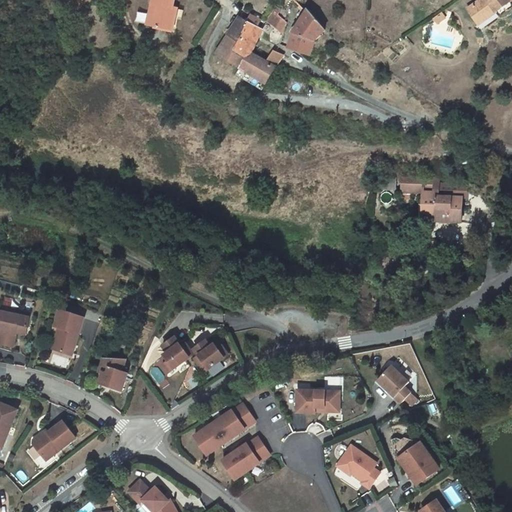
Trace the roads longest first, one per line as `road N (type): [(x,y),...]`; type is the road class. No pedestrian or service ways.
road 1 (unclassified): [(141,441),(259,364),(427,327),(511,273)]
road 2 (residential): [(511,158),(310,69)]
road 3 (residential): [(141,441),(94,409),(0,378)]
road 4 (residential): [(242,511),(141,441)]
road 5 (unclassified): [(44,511),(141,441)]
